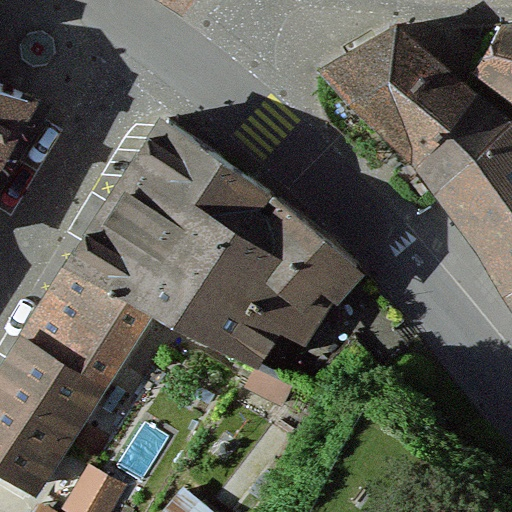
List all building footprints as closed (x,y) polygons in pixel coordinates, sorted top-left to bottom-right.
[(469,94),(397,31),(331,68),(408,153),(469,94)] [(511,37),(487,33),(469,63),(511,95),(511,37)] [(0,89),(0,140),(23,98),(0,89)] [(505,121),(469,94),(408,153),(434,184),(505,121)] [(269,184),(157,111),(118,170),(84,221),(62,256),(72,263),(149,313),(255,364),(276,328),(303,341),(333,296),(235,236),(269,184)] [(511,126),(505,121),(434,184),(502,289),(511,282),(511,126)] [(0,471),(32,492),(149,313),(72,263),(27,334),(14,326),(0,350),(0,471)] [(511,282),(502,289),(511,305),(511,282)] [(112,511),(118,511),(129,464),(87,456),(76,504),(112,511)] [(215,511),(220,506),(184,476),(153,511),(215,511)]
